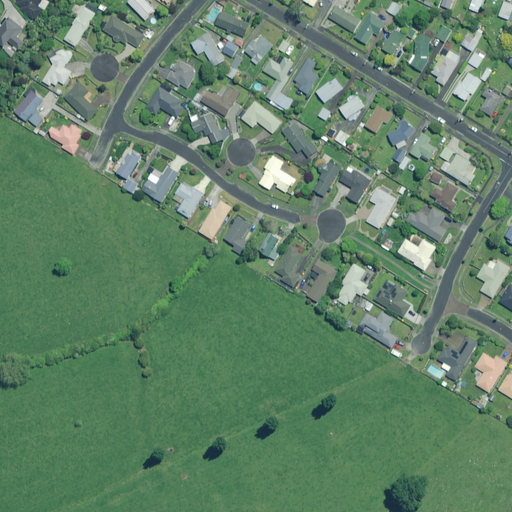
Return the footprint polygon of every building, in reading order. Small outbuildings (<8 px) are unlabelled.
[(38,16),(40,17),(49,3),(45,0),(16,0),(14,4),(20,8),(18,10),(35,21),(38,16)] [(156,12),(144,0),(130,0),(128,3),(146,21),(156,12)] [(452,0),(442,0),(440,6),(449,10),(452,0)] [(483,0),(482,0),(472,0),(469,9),(478,13),(483,0)] [(509,21),(511,13),(511,10),(511,11),(511,10),(511,5),(503,2),(498,17),(509,21)] [(401,8),(392,3),(387,12),(396,17),(401,8)] [(107,8),(101,4),(98,9),(104,12),(107,8)] [(95,14),(84,7),(64,40),(75,47),(95,14)] [(360,21),(337,8),(330,19),(353,33),(360,21)] [(72,10),(69,14),(74,18),(77,13),(72,10)] [(249,25),(221,12),(215,25),(227,31),(226,34),(229,35),(231,32),(244,38),(249,25)] [(385,23),(369,14),(355,39),(367,45),(373,34),(378,36),(385,23)] [(146,36),(112,16),(103,31),(114,38),(113,40),(118,44),(119,41),(126,45),(128,42),(138,49),(146,36)] [(457,23),(451,19),(446,25),(453,30),(457,23)] [(451,32),(443,26),(436,37),(445,43),(451,32)] [(412,40),(418,32),(412,27),(406,35),(412,40)] [(405,37),(395,30),(383,50),(393,56),(405,37)] [(483,33),(478,30),(472,39),(466,36),(461,45),(472,52),(483,33)] [(225,61),(208,33),(191,44),(198,55),(204,51),(214,68),(225,61)] [(413,55),(408,64),(421,72),(428,62),(429,43),(431,40),(421,34),(416,42),(415,57),(413,55)] [(273,46),(262,37),(256,43),(253,41),(244,51),(252,58),(251,61),(256,66),(273,46)] [(238,40),(235,44),(241,48),(244,44),(238,40)] [(289,44),(284,41),(278,50),(284,53),(289,44)] [(238,48),(228,42),(223,52),(232,58),(238,48)] [(63,51),(62,49),(56,53),(57,55),(49,59),(53,65),(42,82),(49,86),(51,83),(56,86),(58,82),(64,85),(71,73),(64,69),(73,54),(68,51),(66,53),(63,51)] [(486,54),(477,49),(468,63),(477,69),(486,54)] [(461,58),(450,52),(446,58),(442,55),(432,73),(438,78),(436,81),(444,86),(461,58)] [(289,78),(286,76),(288,72),(290,74),(294,69),(291,68),(293,63),(285,58),(280,66),(270,60),(263,72),(277,80),(266,98),(274,102),(279,93),(289,78)] [(316,64),(308,59),(294,81),(302,85),(299,90),(307,95),(319,76),(311,72),(316,64)] [(195,77),(191,68),(179,61),(167,80),(179,87),(180,85),(187,89),(195,77)] [(238,72),(233,69),(228,77),(232,80),(238,72)] [(492,71),(487,69),(481,79),(485,82),(492,71)] [(481,81),(469,73),(462,84),(460,83),(454,94),(465,101),(470,94),(472,95),(481,81)] [(343,89),(335,78),(316,92),(324,104),(343,89)] [(88,92),(78,83),(69,92),(68,91),(62,97),(89,122),(98,112),(83,98),(88,92)] [(511,89),(507,86),(502,93),(507,96),(511,89)] [(181,101),(159,88),(145,109),(156,116),(160,109),(177,119),(183,108),(179,105),(181,101)] [(239,94),(228,88),(222,98),(214,93),(213,94),(207,91),(201,102),(226,117),(239,94)] [(502,98),(487,89),(483,96),(487,99),(480,110),(491,117),(502,98)] [(43,101),(31,92),(14,113),(25,122),(27,120),(36,127),(45,116),(37,109),(43,101)] [(274,102),(272,106),(275,108),(277,105),(287,111),(293,101),(279,93),(274,102)] [(364,107),(357,97),(339,109),(346,119),(364,107)] [(281,123),(255,102),(241,119),(252,128),(257,122),(272,134),(281,123)] [(392,116),(377,107),(365,127),(376,134),(384,122),(387,124),(392,116)] [(330,113),(323,108),(318,117),(325,121),(330,113)] [(196,116),(190,118),(192,123),(191,123),(196,134),(203,130),(206,136),(208,136),(212,145),(223,140),(211,114),(198,120),(196,116)] [(387,135),(393,146),(395,145),(397,149),(406,145),(404,141),(408,139),(416,130),(403,119),(398,125),(401,128),(401,129),(387,135)] [(173,134),(177,125),(172,122),(167,131),(173,134)] [(306,138),(294,123),(282,132),(298,153),(302,150),(308,158),(316,152),(306,138)] [(51,127),(49,132),(50,137),(63,145),(61,148),(73,155),(79,146),(76,144),(80,136),(78,135),(81,131),(72,125),(69,130),(63,126),(59,132),(51,127)] [(336,131),(330,128),(327,135),(332,138),(336,131)] [(351,138),(340,131),(334,140),(345,147),(351,138)] [(430,139),(421,133),(409,153),(419,159),(421,157),(429,162),(436,149),(427,144),(430,139)] [(329,139),(322,135),(320,139),(323,141),(317,151),(321,153),(329,139)] [(400,164),(407,153),(399,148),(392,159),(400,164)] [(453,153),(445,148),(440,157),(448,162),(453,153)] [(132,177),(140,163),(138,162),(141,158),(133,153),(131,156),(128,154),(116,173),(127,180),(130,176),(132,177)] [(470,163),(457,155),(450,165),(445,162),(440,169),(469,187),(475,176),(466,171),(470,163)] [(283,163),(272,156),(264,168),(268,170),(259,184),(270,190),(274,183),(278,185),(276,187),(285,193),(290,186),(292,187),(296,181),(279,170),(283,163)] [(410,160),(405,157),(399,168),(403,171),(410,160)] [(313,191),(324,198),(328,192),(330,193),(332,189),(330,188),(341,169),(330,162),(328,166),(322,163),(317,172),(322,175),(313,191)] [(354,169),(349,166),(340,181),(352,188),(347,198),(358,204),(372,182),(353,171),(354,169)] [(179,174),(167,167),(157,185),(148,180),(141,191),(161,203),(179,174)] [(388,168),(385,172),(390,176),(393,171),(388,168)] [(443,176),(434,172),(430,182),(439,185),(443,176)] [(140,186),(129,180),(124,189),(135,195),(140,186)] [(459,189),(447,183),(442,192),(435,188),(431,196),(437,199),(435,204),(453,213),(457,205),(452,202),(459,189)] [(191,190),(181,184),(175,194),(185,200),(178,212),(189,218),(203,195),(192,188),(191,190)] [(396,200),(377,189),(370,201),(376,205),(366,222),(379,229),(396,200)] [(210,239),(208,242),(213,244),(213,243),(216,239),(213,238),(232,208),(220,201),(215,210),(212,209),(198,232),(210,239)] [(394,217),(397,219),(401,211),(396,208),(391,216),(393,218),(394,217)] [(445,216),(433,208),(427,218),(418,213),(416,217),(411,214),(406,222),(439,242),(445,232),(438,227),(445,216)] [(250,225),(237,218),(225,240),(235,246),(232,250),(241,255),(248,243),(242,240),(250,225)] [(261,253),(257,260),(263,264),(268,257),(275,261),(281,251),(276,248),(280,240),(269,233),(259,252),(261,253)] [(436,248),(415,235),(411,243),(406,240),(398,253),(414,263),(414,265),(425,272),(431,261),(429,259),(436,248)] [(393,243),(387,239),(382,248),(388,251),(393,243)] [(283,277),(281,281),(287,284),(286,287),(290,289),(291,287),(293,288),(299,277),(291,273),(302,254),(290,247),(276,272),(283,277)] [(511,253),(502,248),(500,252),(511,258),(511,253)] [(337,272),(318,261),(312,270),(320,275),(307,296),(319,303),(337,272)] [(510,269),(498,262),(493,270),(484,265),(477,277),(486,283),(480,291),(492,299),(510,269)] [(365,271),(353,264),(341,284),(344,286),(336,300),(346,306),(348,302),(351,303),(356,294),(361,296),(367,286),(359,281),(365,271)] [(312,286),(316,279),(311,275),(307,283),(312,286)] [(507,289),(504,287),(499,296),(502,298),(499,303),(511,310),(511,285),(510,284),(507,289)] [(408,292),(396,285),(390,294),(381,288),(374,300),(404,318),(411,306),(403,301),(408,292)] [(373,306),(368,303),(364,309),(369,312),(373,306)] [(394,320),(382,313),(377,320),(366,314),(356,331),(362,335),(364,332),(391,349),(397,339),(386,332),(394,320)] [(478,343),(467,337),(459,352),(448,346),(446,350),(445,349),(438,360),(451,368),(446,376),(455,381),(478,343)] [(392,349),(390,353),(399,359),(402,354),(392,349)] [(494,360),(483,354),(475,368),(484,373),(477,386),(489,393),(507,364),(496,358),(494,360)] [(511,371),(499,391),(511,399),(511,371)]
